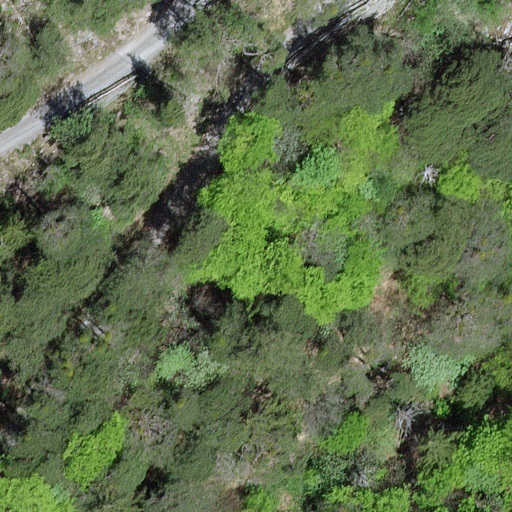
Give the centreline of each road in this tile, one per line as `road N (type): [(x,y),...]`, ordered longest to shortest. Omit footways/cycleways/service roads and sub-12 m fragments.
road 1 (track): [(0,453),(277,61),(345,0)]
road 2 (track): [(205,0),(181,36),(0,148)]
